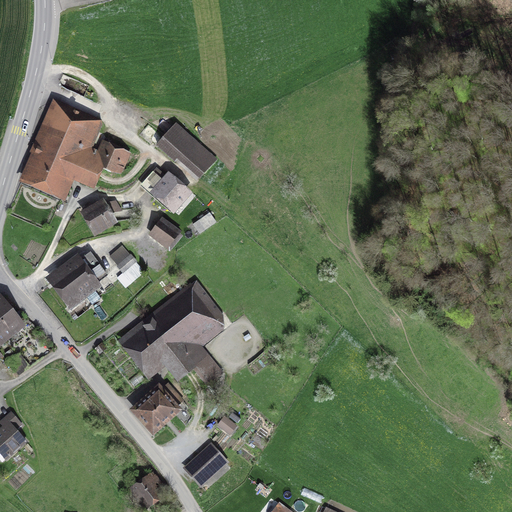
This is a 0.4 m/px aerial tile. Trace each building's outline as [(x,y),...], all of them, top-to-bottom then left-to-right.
[(103,123),(56,104),(22,185),(66,203),(75,182),(96,191),(100,179),(105,169),(123,176),(131,155),(105,144),(100,155),(92,151),(103,123)] [(218,162),(177,127),(158,149),(176,165),(179,161),(201,181),(218,162)] [(175,215),(193,196),(170,176),(153,195),(175,215)] [(119,226),(106,202),(83,215),(96,238),(119,226)] [(225,217),(218,210),(213,217),(220,223),(225,217)] [(186,229),(167,215),(151,238),(170,252),(186,229)] [(208,215),(193,226),(200,236),(216,225),(208,215)] [(125,273),(117,278),(125,287),(143,271),(122,246),(110,257),(125,273)] [(102,289),(80,257),(48,280),(70,312),(102,289)] [(230,323),(195,279),(151,314),(154,317),(144,326),(141,322),(118,341),(148,378),(165,364),(177,379),(194,365),(206,381),(220,370),(201,346),(230,323)] [(0,300),(0,344),(2,347),(26,328),(3,299),(0,300)] [(106,349),(102,344),(96,349),(100,354),(106,349)] [(19,355),(8,362),(17,376),(28,368),(19,355)] [(164,391),(161,388),(132,414),(155,439),(184,413),(179,408),(184,404),(169,387),(164,391)] [(22,427),(12,415),(0,424),(0,425),(4,431),(0,434),(0,454),(7,463),(28,446),(16,432),(22,427)] [(228,465),(212,447),(185,471),(201,489),(228,465)] [(146,511),(169,495),(154,475),(129,494),(142,511),(146,511)]
